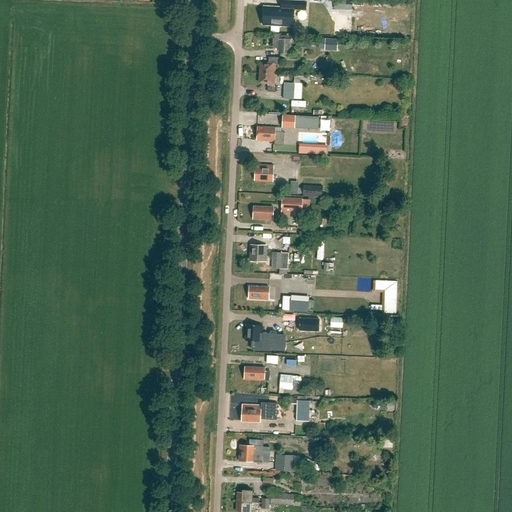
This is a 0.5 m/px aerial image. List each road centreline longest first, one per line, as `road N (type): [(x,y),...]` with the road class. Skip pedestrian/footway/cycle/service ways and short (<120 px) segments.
road 1 (unclassified): [(170,511),(193,39)]
road 2 (residential): [(217,511),(239,41)]
